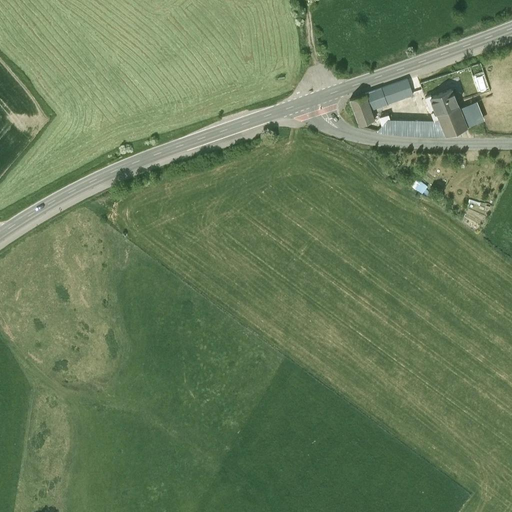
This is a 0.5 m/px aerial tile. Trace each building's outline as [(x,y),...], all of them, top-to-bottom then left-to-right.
[(371,110),(413,95),(407,79),(365,94),(371,110)] [(458,107),(449,86),(428,95),(438,118),(445,135),(466,126),(458,107)] [(374,120),(371,110),(365,94),(349,100),(358,126),(374,120)] [(458,107),(466,126),(483,119),(475,100),(458,107)] [(445,135),(438,118),(387,117),(376,129),(378,131),(408,135),(445,135)] [(423,193),(427,185),(415,177),(410,186),(423,193)]
